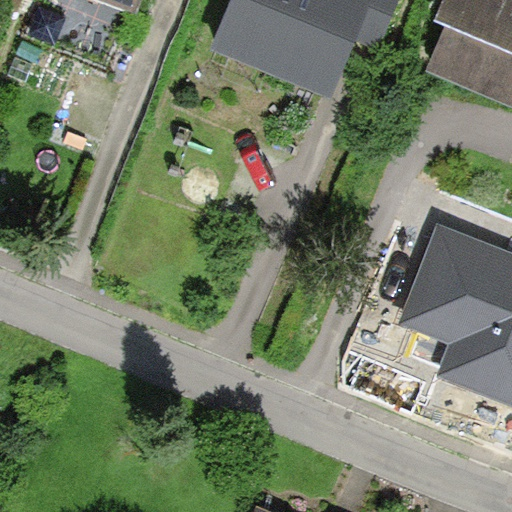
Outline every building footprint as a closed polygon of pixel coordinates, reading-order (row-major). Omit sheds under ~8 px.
[(101,0),(138,14),(143,0),(101,0)] [(231,0),(214,47),(346,94),(379,0),(231,0)] [(511,0),(448,0),(425,65),(511,96),(511,0)] [(511,262),(448,237),(415,320),(463,339),(449,373),(511,397),(511,262)] [(248,511),(275,511),(253,502),(248,511)]
